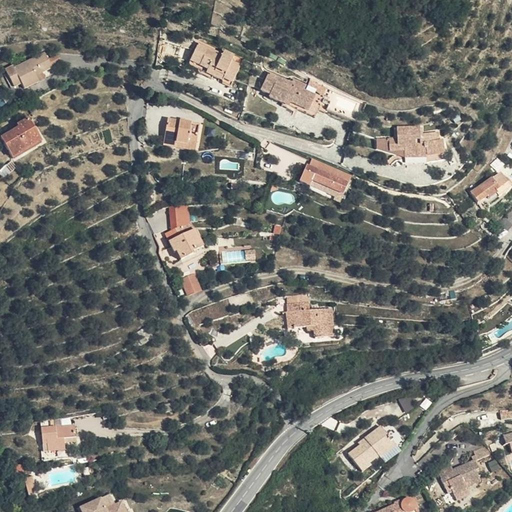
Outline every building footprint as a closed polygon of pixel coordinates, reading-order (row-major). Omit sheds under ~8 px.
[(197,38),(196,41),(241,63),(243,58),(234,54),(236,50),(226,45),(223,50),(197,38)] [(241,63),(196,41),(189,60),(198,64),(197,66),(211,73),(213,75),(215,71),(217,66),(227,71),(223,80),(233,85),(241,63)] [(11,70),(16,78),(49,72),(55,68),(47,61),(40,55),(11,70)] [(47,61),(55,68),(64,64),(58,55),(47,61)] [(197,66),(196,68),(210,75),(211,73),(197,66)] [(221,73),(219,79),(223,80),(227,71),(217,66),(215,71),(221,73)] [(2,79),(4,81),(16,78),(11,70),(2,79)] [(292,82),(270,71),(261,90),(274,96),(276,91),(283,93),(280,99),(290,104),(289,106),(306,114),(310,105),(316,108),(320,101),(314,98),(316,93),(304,88),(292,82)] [(16,78),(20,84),(23,87),(49,72),(16,78)] [(292,82),(304,88),(306,83),(293,77),(292,82)] [(16,78),(4,81),(11,87),(20,84),(16,78)] [(261,90),(260,92),(289,106),(290,104),(280,99),(283,93),(276,91),(274,96),(261,90)] [(162,145),(169,119),(154,117),(151,143),(162,145)] [(2,137),(6,149),(34,139),(23,118),(13,124),(16,130),(2,137)] [(186,122),(169,119),(162,145),(164,145),(165,141),(184,143),(186,122)] [(402,134),(392,134),(393,144),(405,146),(406,157),(427,156),(447,155),(447,142),(441,142),(441,135),(424,134),(424,128),(401,127),(402,134)] [(393,144),(392,134),(374,132),(373,145),(406,157),(405,146),(393,144)] [(34,139),(6,149),(9,156),(35,141),(34,139)] [(493,155),(484,163),(490,170),(499,163),(493,155)] [(299,179),(312,184),(343,194),(350,174),(310,158),(307,163),(303,172),(299,179)] [(0,168),(0,174),(2,178),(16,169),(11,161),(0,168)] [(296,168),(303,172),(307,163),(299,161),(296,168)] [(494,171),(465,194),(473,204),(475,207),(505,184),(500,176),(498,177),(494,171)] [(265,173),(264,182),(271,181),(275,175),(265,173)] [(312,184),(312,186),(317,188),(342,197),(343,194),(312,184)] [(317,188),(312,186),(310,192),(340,203),(342,197),(317,188)] [(454,189),(442,198),(449,206),(459,198),(461,197),(454,189)] [(449,206),(456,215),(466,206),(459,198),(449,206)] [(511,209),(508,207),(493,224),(501,231),(511,216),(511,209)] [(181,261),(207,250),(196,225),(182,231),(179,222),(163,230),(172,249),(175,248),(181,261)] [(186,295),(201,288),(194,275),(180,281),(186,295)] [(451,293),(435,296),(436,304),(451,302),(451,293)] [(333,335),(331,306),(310,307),(309,299),(286,301),(287,309),(291,309),(292,326),(312,325),(313,336),(333,335)] [(511,418),(511,409),(500,413),(503,421),(511,418)] [(78,444),(74,423),(41,426),(42,440),(50,440),(49,452),(69,451),(68,445),(78,444)] [(379,453),(396,440),(383,424),(357,442),(358,446),(349,453),(362,470),(370,465),(368,462),(379,453)] [(511,435),(500,441),(505,452),(508,451),(510,458),(511,457),(511,435)] [(398,443),(396,440),(379,453),(382,456),(398,443)] [(484,461),(479,453),(469,459),(471,463),(473,467),(484,461)] [(446,485),(436,490),(442,500),(446,497),(451,506),(464,499),(459,492),(466,488),(469,493),(477,486),(470,476),(474,473),(471,469),(471,468),(469,469),(451,479),(445,482),(446,485)] [(445,482),(451,479),(446,471),(431,481),(436,490),(446,485),(445,482)] [(80,507),(82,511),(120,511),(117,505),(112,493),(80,507)] [(418,511),(412,500),(407,498),(375,511),(418,511)] [(467,503),(464,499),(451,506),(454,511),(467,503)] [(128,511),(124,503),(117,505),(120,511),(128,511)]
